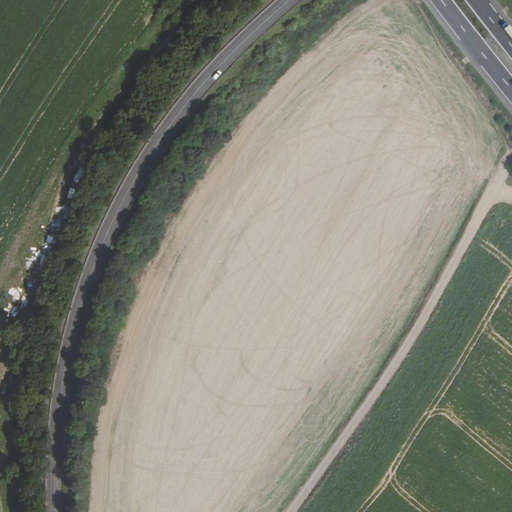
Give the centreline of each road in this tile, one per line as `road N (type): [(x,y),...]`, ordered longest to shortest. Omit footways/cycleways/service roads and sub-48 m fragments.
road 1 (secondary): [(290,0),(186,103),(111,223),(61,378),(55,511)]
road 2 (track): [(0,388),(39,252),(80,148),(106,107),(211,0)]
road 3 (track): [(496,186),(408,344),(289,511)]
road 4 (track): [(496,186),(509,161),(504,140),(413,0)]
